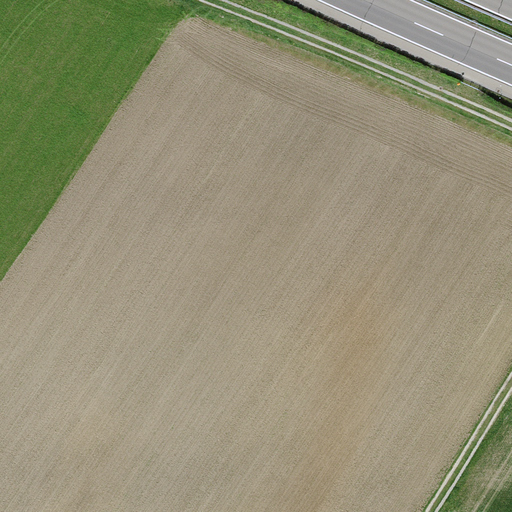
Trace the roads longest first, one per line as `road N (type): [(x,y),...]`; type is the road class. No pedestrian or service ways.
road 1 (track): [(511,123),(209,0)]
road 2 (motorway): [(359,0),(511,67)]
road 3 (track): [(511,388),(432,511)]
